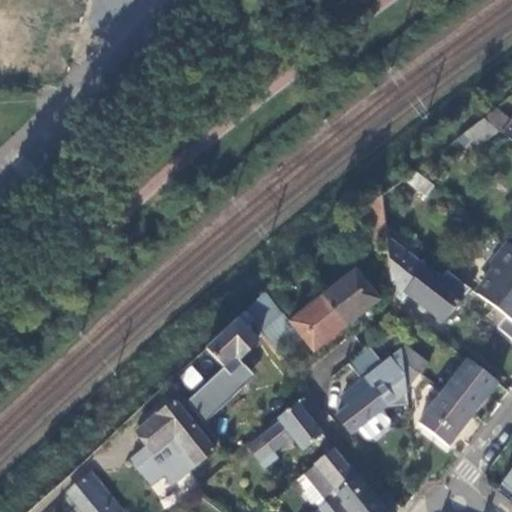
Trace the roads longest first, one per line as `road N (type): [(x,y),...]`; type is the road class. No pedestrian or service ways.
road 1 (residential): [(0,198),(186,0)]
road 2 (residential): [(392,511),(303,396),(345,350)]
